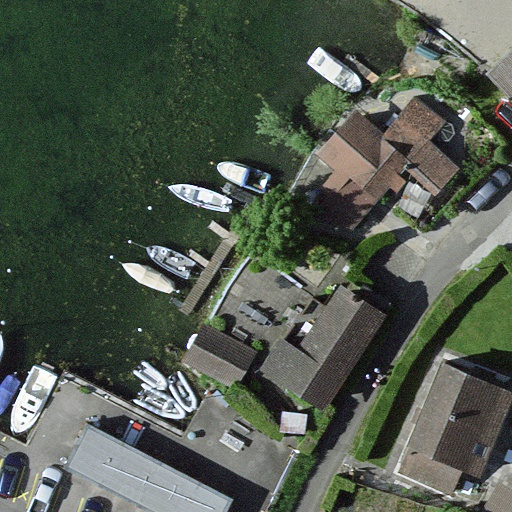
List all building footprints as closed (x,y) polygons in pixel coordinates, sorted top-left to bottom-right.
[(511,56),(489,78),(511,102),(511,56)] [(388,138),(361,116),(327,157),(340,168),(323,189),(332,195),(326,202),(360,229),(397,185),(407,193),(419,177),(441,194),(465,166),(435,141),(450,122),(420,98),(388,138)] [(382,317),(341,291),(302,351),(290,343),(271,373),(325,407),(382,317)] [(254,353),(204,325),(183,363),(234,390),(254,353)] [(508,392),(441,366),(409,449),(476,475),(508,392)] [(93,429),(74,464),(164,511),(222,511),(228,501),(93,429)] [(511,511),(511,477),(505,474),(482,511),(511,511)]
